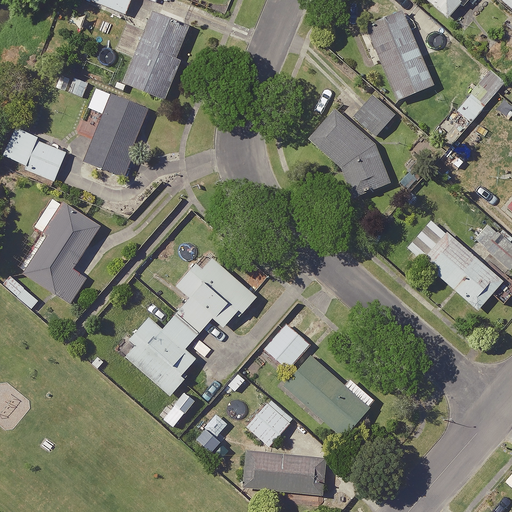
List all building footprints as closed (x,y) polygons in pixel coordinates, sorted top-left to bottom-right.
[(127,16),(132,0),(92,0),(92,3),(127,16)] [(425,0),(449,21),(462,6),(466,10),(474,0),(425,0)] [(402,12),(366,27),(397,103),(434,89),(402,12)] [(190,28),(153,13),(123,84),(166,102),(182,63),(177,60),(190,28)] [(457,110),(471,122),(504,84),(490,72),(457,110)] [(89,84),(75,79),(70,94),(83,99),(89,84)] [(397,117),(373,96),(354,118),(378,138),(397,117)] [(151,113),(112,97),(84,163),(123,179),(151,113)] [(375,144),(335,111),(310,140),(343,169),(354,199),(392,183),(375,144)] [(67,153),(38,142),(26,172),(56,183),(67,153)] [(509,157),(495,143),(482,155),(496,169),(509,157)] [(102,227),(64,203),(44,234),(48,237),(23,275),(72,306),(89,279),(75,271),(102,227)] [(511,261),(511,244),(481,222),(469,239),(508,268),(511,261)] [(420,264),(479,312),(505,281),(446,233),(420,264)] [(198,264),(177,288),(225,331),(240,314),(243,317),(259,300),(212,259),(203,269),(198,264)] [(38,299),(9,273),(2,280),(31,307),(38,299)] [(198,361),(150,318),(129,342),(135,347),(125,358),(171,399),(189,380),(184,376),(198,361)] [(492,333),(477,318),(463,331),(479,346),(492,333)] [(289,372),(310,345),(286,326),(264,353),(289,372)] [(313,357),(285,388),(344,440),(372,409),(313,357)] [(239,375),(228,387),(236,393),(246,381),(239,375)] [(291,425),(267,405),(247,428),(271,448),(291,425)] [(327,460),(247,451),(243,490),(324,498),(327,460)]
